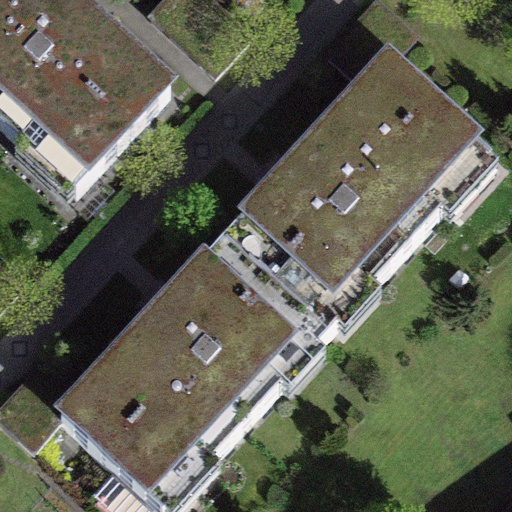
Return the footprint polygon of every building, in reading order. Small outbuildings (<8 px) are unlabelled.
[(83,20),(60,0),(0,0),(0,128),(24,151),(39,134),(93,183),(170,99),(83,20)] [(252,44),(204,0),(170,0),(150,21),(215,82),(252,44)] [(327,60),(367,97),(389,70),(415,43),(377,7),(327,60)] [(475,150),(389,70),(367,97),(306,162),(225,249),(309,327),(353,279),(371,295),(442,219),(425,203),(475,150)] [(132,349),(82,402),(61,428),(144,506),(193,454),(210,469),(282,393),(264,375),(309,327),(225,249),(132,349)] [(0,315),(20,293),(0,274),(0,315)] [(0,424),(34,456),(61,428),(82,402),(45,367),(0,415),(0,424)]
